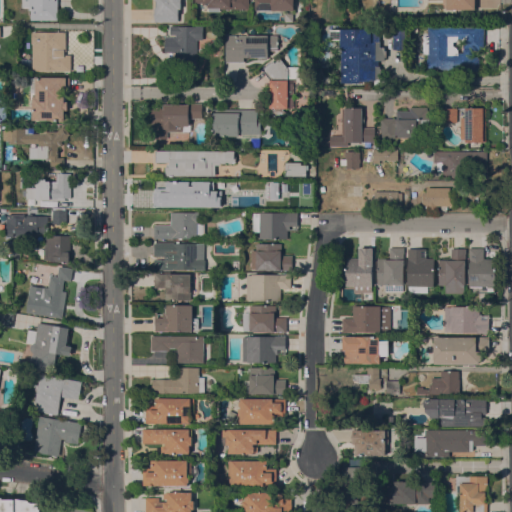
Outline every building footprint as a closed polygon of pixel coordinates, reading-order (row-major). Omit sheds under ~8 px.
[(58,0),(58,20),(31,19),(31,8),(23,8),(23,0),(58,0)] [(181,0),(181,9),(178,9),(178,22),(154,22),(154,7),(156,7),(156,0),(181,0)] [(249,0),(249,9),(227,9),(227,7),(219,7),(219,11),(208,11),(208,7),(208,5),(203,5),(203,3),(195,3),(195,0),(249,0)] [(254,10),(254,0),(294,0),(294,10),(254,10)] [(475,0),(475,9),(447,9),(447,0),(475,0)] [(293,13),(293,21),(285,21),(285,13),(293,13)] [(203,27),(203,40),(197,39),(196,72),(174,72),(175,52),(165,52),(165,36),(174,36),(174,37),(176,37),(176,35),(170,34),(171,27),(171,25),(178,26),(178,27),(194,27),(194,25),(203,25),(203,27)] [(484,29),(483,50),(474,50),(474,56),(478,56),(478,58),(480,58),(480,69),(478,69),(478,71),(464,71),(464,72),(453,71),(453,70),(441,70),(441,69),(427,69),(427,54),(424,54),(424,36),(428,36),(428,29),(428,26),(484,27),(484,29)] [(379,29),(379,41),(380,41),(380,47),(385,47),(385,50),(386,50),(386,57),(385,57),(385,60),(379,60),(379,66),(380,66),(380,68),(381,68),(381,79),(374,79),(374,81),(363,81),(363,83),(341,83),(341,40),(330,40),(330,29),(379,29)] [(393,29),(407,29),(408,49),(393,49),(393,29)] [(60,54),(71,54),(71,71),(70,71),(70,72),(57,72),(57,70),(32,70),(32,44),(32,31),(60,32),(60,54)] [(226,35),(243,35),(243,36),(267,36),(267,35),(278,35),(278,51),(268,51),(268,57),(266,57),(266,59),(257,59),(257,57),(244,57),(244,62),(226,62),(226,35)] [(262,69),(273,60),(275,62),(280,58),(287,67),(299,66),(299,78),(294,78),(294,106),(292,106),(292,108),(283,108),(283,110),(286,112),(281,120),(271,113),(273,110),(271,108),(270,108),(270,80),(262,69)] [(66,77),(70,77),(70,91),(65,91),(65,101),(68,101),(68,110),(65,110),(64,120),(33,120),(33,96),(36,96),(36,92),(30,92),(30,81),(35,81),(35,77),(66,77)] [(202,118),(189,118),(189,124),(191,124),(191,131),(168,131),(168,138),(154,138),(154,127),(152,127),(152,121),(151,121),(151,112),(152,112),(152,107),(164,107),(164,104),(188,104),(188,103),(202,103),(202,104),(202,118)] [(436,107),(436,134),(417,134),(417,137),(398,137),(398,134),(396,134),(397,110),(410,111),(410,107),(436,107)] [(486,142),(465,142),(465,139),(461,139),(461,117),(465,117),(465,107),(483,107),(483,108),(486,108),(486,142)] [(342,108),(363,108),(363,116),(364,116),(364,122),(362,122),(362,127),(375,127),(375,142),(372,142),(372,147),(365,147),(365,142),(348,142),(348,146),(330,146),(330,135),(342,135),(342,108)] [(457,122),(441,122),(441,108),(457,108),(457,122)] [(238,112),(238,109),(258,109),(258,119),(261,119),(261,134),(260,134),(260,137),(212,138),(212,112),(238,112)] [(395,138),(380,138),(380,118),(395,118),(395,138)] [(58,157),(64,157),(64,165),(61,165),(60,170),(54,170),(54,166),(51,166),(51,158),(37,158),(30,158),(30,149),(37,149),(37,146),(39,146),(39,143),(10,143),(10,140),(2,140),(2,129),(9,130),(9,127),(25,127),(25,128),(28,128),(28,133),(46,133),(46,131),(57,131),(63,126),(70,134),(67,136),(68,137),(65,140),(64,139),(61,142),(62,143),(58,147),(58,157)] [(346,149),(361,149),(360,152),(360,164),(360,168),(346,168),(346,165),(340,165),(340,158),(346,158),(346,152),(346,149)] [(157,163),(157,162),(154,162),(154,150),(234,151),(234,162),(229,162),(229,161),(225,161),(225,162),(220,162),(220,164),(215,164),(215,175),(167,175),(165,172),(165,166),(169,166),(169,163),(157,163)] [(487,153),(487,165),(471,165),(471,176),(452,176),(452,175),(443,175),(443,171),(437,171),(437,162),(434,162),(434,153),(487,153)] [(285,175),(285,172),(287,169),(285,169),(285,161),(301,162),(301,164),(308,164),(308,168),(306,168),(306,175),(285,175)] [(71,198),(64,198),(64,200),(50,200),(50,199),(37,199),(37,198),(26,198),(26,187),(37,187),(37,179),(50,179),(50,189),(57,189),(57,173),(71,173),(71,198)] [(154,182),(154,180),(205,181),(205,182),(196,182),(196,196),(213,196),(213,198),(214,199),(214,204),(213,205),(213,207),(169,207),(169,195),(154,195),(154,182)] [(277,200),(278,181),(265,181),(264,199),(277,200)] [(450,205),(435,205),(435,209),(427,209),(427,205),(422,204),(422,193),(426,193),(426,186),(450,187),(450,205)] [(364,200),(371,200),(371,196),(374,196),(374,192),(398,192),(398,206),(377,206),(377,209),(364,208),(364,200)] [(53,217),(53,210),(54,210),(54,208),(59,208),(59,210),(67,210),(66,223),(48,223),(48,226),(45,226),(45,235),(16,234),(16,233),(13,233),(13,234),(6,234),(6,224),(8,225),(8,222),(7,222),(7,216),(8,216),(8,214),(25,214),(25,217),(26,217),(26,215),(48,216),(48,217),(53,217)] [(170,213),(170,211),(195,212),(195,211),(199,211),(199,213),(199,220),(205,220),(204,238),(182,237),(182,239),(178,239),(178,237),(174,237),(174,238),(154,238),(154,224),(170,224),(170,213)] [(298,214),(298,230),(287,230),(287,239),(260,238),(260,231),(252,231),(253,213),(253,212),(260,212),(298,212),(298,214)] [(39,250),(45,250),(45,245),(47,245),(47,235),(70,235),(70,262),(54,261),(39,258),(39,250)] [(204,244),(204,259),(205,259),(205,270),(196,269),(196,268),(173,268),(173,269),(154,269),(154,259),(167,259),(167,256),(156,256),(156,255),(153,255),(154,244),(154,243),(156,243),(156,242),(174,242),(174,243),(204,243),(204,244)] [(257,244),(257,243),(282,243),(282,245),(281,255),(292,255),(292,270),(279,270),(279,269),(251,268),(251,250),(256,250),(257,244)] [(373,266),(373,286),(372,286),(372,292),(354,292),(354,286),(346,285),(346,258),(359,258),(359,247),(373,247),(373,266)] [(403,284),(403,291),(385,291),(385,284),(377,284),(378,258),(389,258),(390,247),(404,247),(404,265),(403,265),(403,284)] [(483,247),(484,258),(496,258),(496,286),(495,286),(495,292),(470,292),(470,286),(469,286),(469,247),(483,247)] [(408,248),(426,248),(426,258),(434,258),(434,286),(428,286),(427,292),(409,292),(409,286),(408,286),(408,248)] [(445,293),(445,285),(439,285),(439,259),(451,260),(451,248),(466,248),(465,284),(464,284),(464,293),(445,293)] [(63,290),(67,291),(62,318),(26,312),(29,296),(28,296),(30,285),(44,287),(45,287),(48,287),(50,275),(57,276),(59,266),(73,268),(71,281),(64,280),(63,290)] [(199,289),(191,289),(191,300),(166,300),(166,288),(154,288),(154,275),(154,272),(159,272),(159,273),(191,273),(191,274),(199,274),(199,275),(199,289)] [(247,275),(247,274),(252,275),(252,274),(285,274),(285,273),(291,273),(291,276),(291,288),(281,288),(281,300),(246,300),(247,275)] [(165,304),(193,304),(193,306),(193,318),(198,318),(198,329),(192,329),(192,330),(168,330),(168,331),(155,331),(155,312),(157,312),(157,317),(163,317),(163,312),(165,312),(165,306),(165,304)] [(276,317),(287,317),(287,331),(269,331),(269,330),(243,330),(243,312),(250,312),(250,306),(250,305),(276,305),(276,306),(276,317)] [(343,317),(353,318),(353,307),(391,307),(390,333),(342,332),(343,317)] [(489,333),(444,332),(444,307),(479,308),(479,314),(489,314),(489,333)] [(0,310),(14,313),(12,327),(0,324),(0,310)] [(70,327),(67,345),(73,346),(71,354),(56,352),(54,368),(31,364),(33,353),(30,350),(31,345),(33,343),(26,342),(28,329),(36,330),(38,322),(70,327)] [(151,335),(204,336),(204,362),(177,362),(177,348),(170,347),(170,350),(151,350),(151,335)] [(242,337),(248,337),(248,335),(285,335),(285,337),(285,354),(276,354),(276,362),(248,362),(248,361),(242,361),(242,337)] [(342,338),(342,336),(380,336),(380,338),(380,347),(381,347),(381,352),(380,352),(380,353),(381,353),(381,363),(345,363),(345,361),(344,361),(344,356),(345,356),(345,350),(342,350),(342,338)] [(489,339),(489,349),(477,364),(434,363),(435,338),(435,336),(489,337),(489,339)] [(200,368),(200,376),(205,376),(204,393),(153,392),(153,381),(151,381),(151,378),(171,379),(171,378),(176,378),(176,374),(178,374),(178,368),(178,366),(200,367),(200,368)] [(379,369),(379,378),(381,378),(380,388),(369,388),(369,383),(358,382),(358,380),(353,379),(353,373),(367,374),(367,369),(367,366),(379,367),(379,369)] [(250,368),(275,368),(275,379),(286,379),(286,394),(282,394),(282,393),(250,393),(250,374),(250,368)] [(441,377),(441,370),(458,370),(458,393),(442,393),(442,391),(438,391),(438,394),(417,394),(417,386),(423,386),(423,388),(426,388),(429,388),(429,383),(432,383),(432,377),(441,377)] [(40,374),(82,381),(79,399),(61,396),(58,414),(52,413),(52,415),(49,414),(49,413),(38,411),(39,402),(36,402),(40,374)] [(386,380),(397,380),(397,394),(386,394),(386,380)] [(194,399),(194,423),(146,423),(147,406),(156,406),(156,399),(156,397),(191,397),(191,398),(194,398),(194,399)] [(486,413),(482,413),(482,417),(486,417),(486,425),(438,426),(437,417),(431,417),(430,416),(429,416),(425,413),(426,412),(425,411),(425,405),(423,405),(423,400),(424,398),(486,397),(486,400),(486,413)] [(241,408),(241,407),(239,405),(239,402),(241,401),(241,399),(241,398),(286,398),(286,399),(286,416),(275,416),(275,424),(237,423),(238,408),(241,408)] [(0,410),(12,413),(8,436),(2,435),(2,440),(0,439),(0,410)] [(82,423),(79,443),(60,440),(57,453),(34,450),(40,416),(82,423)] [(229,430),(229,428),(276,429),(276,430),(276,444),(258,444),(258,452),(253,452),(253,453),(229,453),(229,445),(227,445),(227,436),(229,436),(229,430)] [(386,432),(388,432),(388,443),(386,443),(386,455),(355,455),(355,448),(355,447),(354,447),(354,445),(355,445),(355,443),(353,443),(353,440),(352,440),(352,439),(351,438),(351,435),(352,435),(352,433),(353,433),(353,429),(386,429),(386,432)] [(485,431),(485,445),(473,445),(473,450),(449,450),(449,456),(425,456),(425,451),(414,450),(414,437),(425,437),(425,431),(425,429),(470,429),(470,430),(485,430),(485,431)] [(192,430),(192,435),(193,435),(193,444),(190,444),(190,453),(165,453),(165,452),(161,452),(161,446),(166,446),(166,443),(143,443),(143,430),(192,430)] [(364,466),(368,466),(367,496),(359,496),(359,505),(345,505),(345,466),(350,466),(350,458),(364,459),(364,466)] [(191,461),(191,481),(189,481),(188,483),(188,485),(143,485),(143,467),(152,467),(151,461),(191,461)] [(268,461),(268,468),(277,468),(277,485),(231,485),(231,483),(230,482),(230,479),(232,477),(232,475),(228,475),(228,461),(268,461)] [(456,475),(487,475),(487,511),(460,511),(460,485),(456,485),(456,475)] [(436,496),(428,496),(428,503),(386,503),(386,486),(389,486),(389,481),(394,481),(436,481),(436,496)] [(146,511),(146,497),(159,497),(159,501),(168,501),(168,499),(164,499),(164,493),(168,493),(168,492),(192,492),(192,500),(195,500),(195,509),(193,509),(192,511),(146,511)] [(270,492),(270,493),(272,493),(272,498),(292,498),(291,511),(245,511),(245,509),(243,509),(243,500),(245,500),(245,492),(270,492)] [(40,509),(41,509),(41,511),(0,511),(0,496),(4,497),(4,498),(17,498),(31,500),(30,502),(33,502),(33,503),(40,502),(40,509)]
